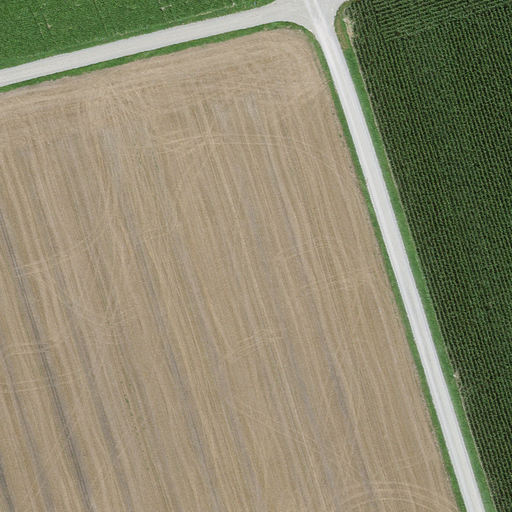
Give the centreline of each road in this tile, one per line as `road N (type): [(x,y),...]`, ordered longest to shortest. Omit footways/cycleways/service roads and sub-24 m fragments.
road 1 (track): [(480,511),(309,0)]
road 2 (track): [(339,0),(0,80)]
